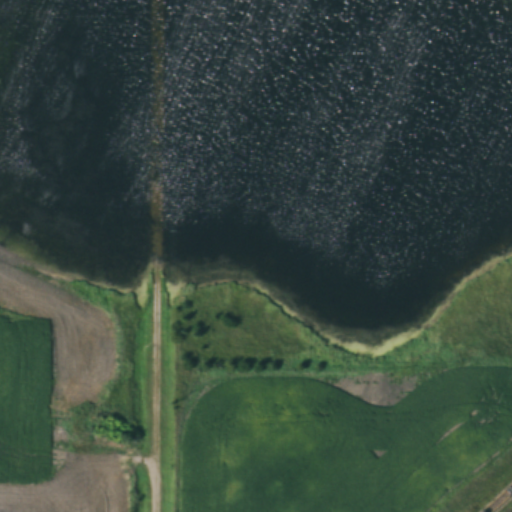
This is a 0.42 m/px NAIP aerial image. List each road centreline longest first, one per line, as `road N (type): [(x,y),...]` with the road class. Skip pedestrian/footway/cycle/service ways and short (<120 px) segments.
road 1 (track): [(155,298),(156,0)]
road 2 (track): [(157,511),(155,298)]
